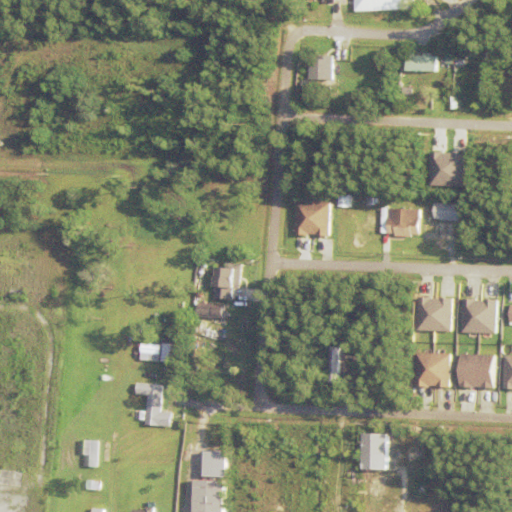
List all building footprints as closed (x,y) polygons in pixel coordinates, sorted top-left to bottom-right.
[(354,0),(413,0),(414,8),(355,10),(354,0)] [(251,18),(257,13),(261,18),(255,23),(251,18)] [(456,54),(467,54),(467,64),(456,64),(456,54)] [(308,56),(307,79),(332,80),(333,57),(308,56)] [(409,74),(409,57),(440,58),(439,74),(409,74)] [(328,138),(340,138),(340,151),(328,151),(328,138)] [(463,151),(429,152),(429,185),(463,185),(463,151)] [(328,235),(329,201),(293,201),(292,235),(328,235)] [(433,219),(434,202),(459,204),(458,220),(433,219)] [(411,233),(411,236),(394,236),(394,233),(386,232),(387,208),(419,209),(418,234),(411,233)] [(235,290),(234,302),(216,300),(217,290),(216,290),(217,282),(218,282),(219,271),(228,272),(229,265),(243,267),(240,291),(235,290)] [(6,290),(20,290),(20,297),(6,298),(6,290)] [(451,298),(416,297),(415,330),(450,331),(451,298)] [(496,300),(461,298),(460,332),(495,333),(496,300)] [(201,320),(202,309),(217,310),(216,311),(227,312),(226,321),(201,320)] [(150,363),(151,356),(143,355),(143,346),(163,347),(162,364),(150,363)] [(326,381),(337,381),(338,346),(327,346),(326,381)] [(334,350),(345,351),(342,386),(331,385),(334,350)] [(449,353),(414,353),(414,386),(449,387),(449,353)] [(457,386),(492,387),(492,354),(457,354),(457,386)] [(502,389),(511,389),(511,355),(503,355),(502,389)] [(144,422),(146,393),(135,392),(136,380),(162,383),(159,410),(171,411),(170,425),(144,422)] [(389,511),(356,511),(357,469),(361,469),(362,434),(387,434),(386,468),(385,468),(384,470),(390,470),(389,511)] [(82,466),(83,454),(77,454),(78,440),(97,440),(96,466),(82,466)] [(203,476),(203,451),(226,451),(225,476),(203,476)] [(85,489),(86,479),(100,481),(99,490),(85,489)] [(192,511),(194,480),(224,481),(222,511),(192,511)]
